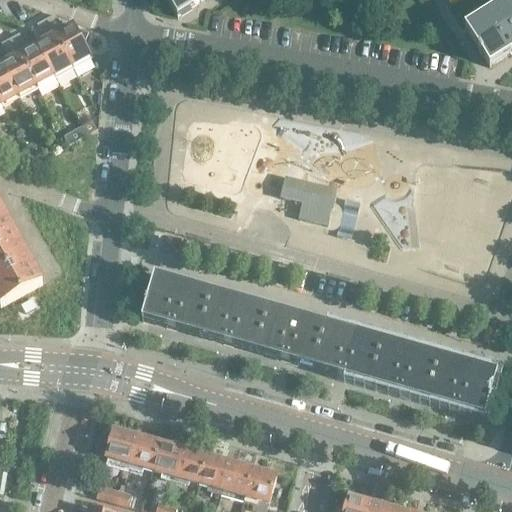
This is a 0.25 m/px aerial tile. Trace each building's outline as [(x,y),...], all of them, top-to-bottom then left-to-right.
[(163,0),(167,4),(165,5),(169,10),(170,9),(177,21),(178,20),(176,17),(195,5),(197,7),(206,1),(205,0),(163,0)] [(511,3),(474,28),(470,31),(469,29),(467,30),(482,53),(481,54),(484,59),(485,58),(493,70),(511,58),(511,3)] [(45,23),(72,72),(90,62),(72,29),(63,34),(54,18),(45,23)] [(36,49),(54,82),(72,72),(45,23),(36,28),(45,44),(36,49)] [(9,43),(37,92),(54,82),(36,49),(27,54),(18,38),(9,43)] [(0,69),(19,102),(37,92),(9,43),(1,48),(9,63),(0,69)] [(0,109),(1,112),(19,102),(0,69),(0,68),(0,109)] [(299,222),(327,228),(331,213),(332,213),(337,193),(286,181),(281,201),(302,206),(299,222)] [(0,310),(42,288),(0,211),(0,310)] [(234,346),(281,359),(280,361),(290,364),(291,362),(337,375),(336,377),(347,380),(347,378),(394,392),(393,393),(405,397),(405,395),(451,408),(450,410),(461,413),(462,411),(484,417),(483,421),(485,422),(489,407),(491,407),(492,403),(491,402),(498,377),(496,377),(496,378),(155,282),(156,280),(154,280),(147,304),(146,304),(145,310),(146,311),(142,324),(143,325),(144,321),(166,327),(165,329),(177,332),(178,330),(224,343),(224,345),(234,348),(234,346)] [(128,473),(129,468),(137,440),(113,433),(108,452),(97,449),(94,458),(120,466),(119,470),(128,473)] [(152,475),(160,446),(137,440),(129,468),(152,475)] [(174,486),(183,453),(160,446),(152,475),(165,479),(164,483),(174,486)] [(198,488),(206,459),(183,453),(174,486),(183,489),(185,484),(198,488)] [(210,496),(220,499),(229,466),(206,459),(198,488),(212,492),(210,496)] [(220,499),(244,506),(245,501),(244,501),(253,473),(229,466),(220,499)] [(244,506),(252,508),(254,504),(268,508),(276,479),(253,473),(244,501),(245,501),(244,506)] [(96,503),(117,509),(121,495),(100,489),(96,503)] [(117,509),(127,511),(131,498),(121,495),(117,509)] [(370,511),(373,505),(349,498),(346,511),(337,509),(335,511),(370,511)]
